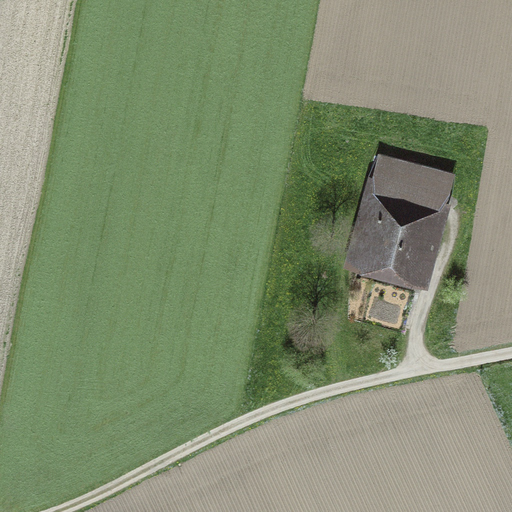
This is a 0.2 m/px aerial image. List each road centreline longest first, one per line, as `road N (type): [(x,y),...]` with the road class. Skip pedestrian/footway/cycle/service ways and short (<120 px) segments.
road 1 (track): [(511,353),(282,406),(65,511)]
road 2 (track): [(412,371),(449,211)]
